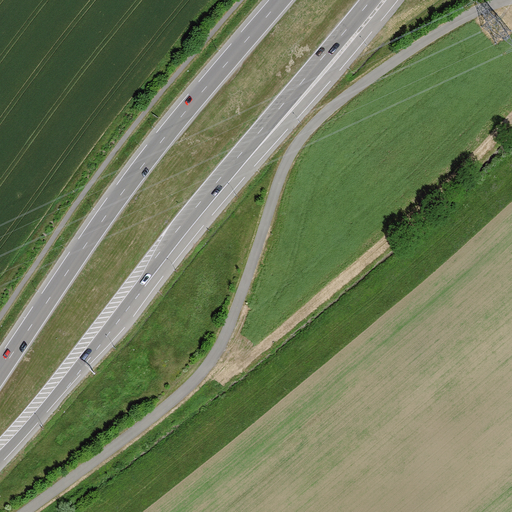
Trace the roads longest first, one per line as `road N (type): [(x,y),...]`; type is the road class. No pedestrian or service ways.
road 1 (unclassified): [(26,511),(207,367),(236,310),(279,179),(325,112),(452,23),(511,0)]
road 2 (track): [(511,174),(305,358),(106,511)]
road 3 (trunk): [(279,0),(144,160),(0,370)]
road 4 (unclassified): [(145,286),(394,0)]
road 5 (trunk): [(145,286),(204,196),(370,0)]
road 6 (trunk): [(0,456),(145,286)]
